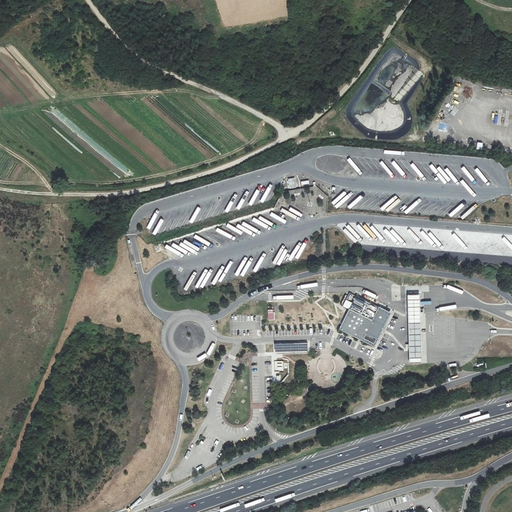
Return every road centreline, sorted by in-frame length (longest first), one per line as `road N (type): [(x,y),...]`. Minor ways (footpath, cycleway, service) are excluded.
road 1 (residential): [(87,0),(121,47),(288,135),(336,99),(409,0)]
road 2 (motorway): [(511,406),(179,511)]
road 3 (track): [(288,135),(207,172),(129,192),(0,190)]
road 4 (motorway): [(233,511),(511,422)]
road 5 (track): [(0,44),(17,44),(62,94),(75,97),(212,92)]
